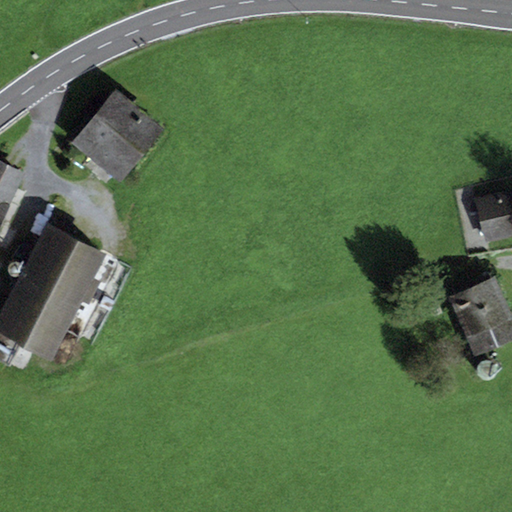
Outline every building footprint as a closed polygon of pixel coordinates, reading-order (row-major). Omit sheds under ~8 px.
[(13,36),(22,41),(26,34),(17,29),(13,36)] [(84,136),(122,166),(155,125),(117,95),(107,108),(97,100),(87,112),(97,120),(84,136)] [(0,164),(0,202),(4,204),(19,174),(0,164)] [(477,201),(485,236),(493,234),(493,236),(511,231),(511,191),(485,197),(485,199),(477,201)] [(88,298),(98,279),(88,275),(100,251),(50,226),(0,323),(0,359),(7,363),(20,336),(49,351),(78,293),(88,298)] [(22,264),(17,260),(11,261),(8,267),(10,273),(17,274),(22,270),(22,264)] [(478,350),(477,348),(511,332),(511,323),(490,274),(472,281),(475,287),(454,296),(472,336),(464,340),(470,354),(478,350)]
